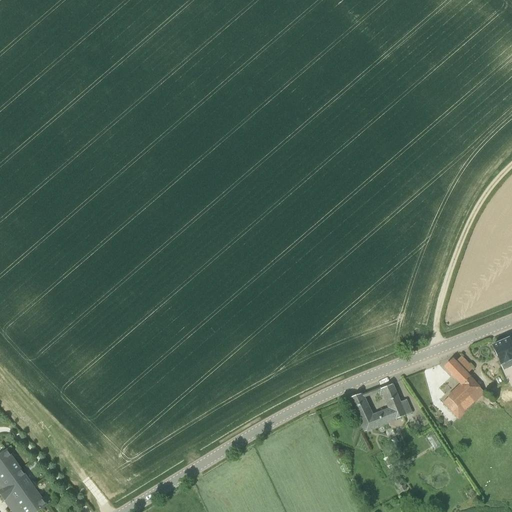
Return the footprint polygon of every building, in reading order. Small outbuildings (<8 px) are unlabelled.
[(511,347),(508,339),(493,346),(504,369),(511,365),(511,347)] [(461,357),(455,362),(453,359),(444,367),(461,385),(443,403),(458,419),(484,393),(466,374),(472,369),(461,357)] [(365,432),(405,416),(391,385),(377,390),(379,399),(382,397),(388,409),(373,415),(364,395),(361,396),(361,394),(350,399),(365,432)] [(436,448),(442,444),(435,433),(429,437),(436,448)] [(37,511),(46,506),(6,450),(0,454),(0,481),(1,481),(16,502),(9,507),(12,511),(37,511)] [(400,492),(407,487),(405,484),(400,476),(391,481),(397,489),(398,488),(400,492)]
